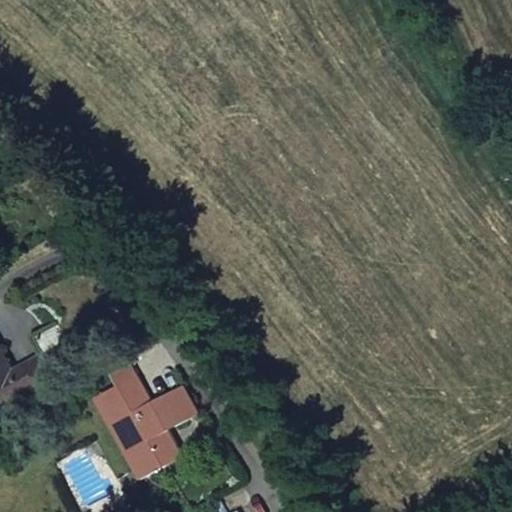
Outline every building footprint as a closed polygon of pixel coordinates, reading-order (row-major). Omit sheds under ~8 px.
[(51,374),(78,358),(59,323),(31,339),(41,356),(14,371),(0,346),(0,411),(55,380),(51,374)] [(142,379),(122,390),(145,430),(129,439),(151,477),(184,458),(171,432),(155,404),(142,379)] [(162,400),(178,428),(200,416),(184,388),(162,400)] [(145,430),(122,390),(107,398),(129,439),(145,430)] [(162,400),(155,404),(171,432),(178,428),(162,400)]
